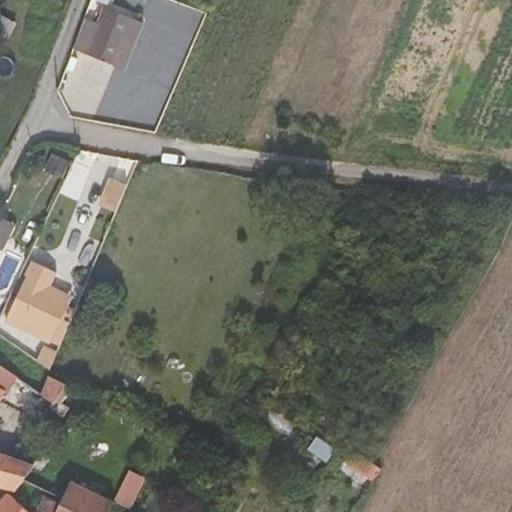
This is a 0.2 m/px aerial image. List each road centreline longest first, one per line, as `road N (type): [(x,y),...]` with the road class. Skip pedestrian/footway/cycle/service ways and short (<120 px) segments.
road 1 (track): [(511,190),(157,148),(28,123)]
road 2 (track): [(70,0),(28,123)]
